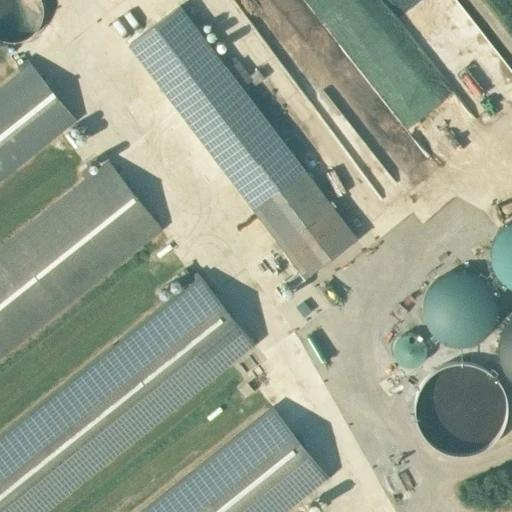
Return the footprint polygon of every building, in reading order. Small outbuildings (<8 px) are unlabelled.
[(40,22),(42,10),(39,0),(0,0),(0,38),(12,41),(23,39),(33,32),(40,22)] [(427,158),(303,0),(250,0),(396,183),(427,158)] [(511,88),(511,66),(459,0),(303,0),(427,158),(511,88)] [(128,44),(158,83),(209,44),(179,5),(128,44)] [(283,140),(209,44),(158,83),(231,179),(283,140)] [(31,65),(0,90),(0,175),(73,117),(31,65)] [(263,77),(257,69),(249,75),(255,83),(263,77)] [(294,130),(308,151),(316,145),(302,125),(294,130)] [(355,236),(283,140),(231,179),(304,275),(355,236)] [(110,164),(0,252),(0,351),(159,225),(110,164)] [(511,199),(495,207),(499,216),(511,210),(511,199)] [(511,219),(501,227),(493,239),(490,253),(493,267),(501,279),(511,286),(511,219)] [(185,267),(155,291),(163,301),(193,277),(185,267)] [(334,308),(354,290),(333,268),(313,286),(334,308)] [(494,321),(497,307),(494,293),(486,281),(473,273),(459,270),(445,273),(433,281),(425,293),(422,308),(425,322),(433,334),(446,342),(460,344),(474,342),(486,333),(494,321)] [(200,279),(0,437),(0,511),(37,511),(251,343),(252,342),(201,277),(199,278),(200,279)] [(425,356),(426,349),(424,343),(421,337),(415,334),(409,333),(403,334),(397,338),(394,343),(392,349),(394,356),(397,361),(403,365),(409,366),(416,365),(421,361),(425,356)] [(503,425),(507,407),(503,389),(493,374),(478,364),(460,361),(442,365),(427,375),(417,390),(414,408),(417,426),(428,441),(443,451),(461,454),(478,450),(494,440),(503,425)] [(272,406),(139,511),(271,511),(323,470),(323,471),(325,469),(273,405),(272,406)]
